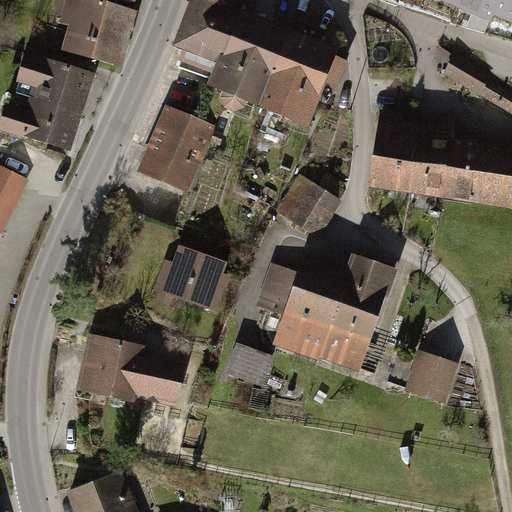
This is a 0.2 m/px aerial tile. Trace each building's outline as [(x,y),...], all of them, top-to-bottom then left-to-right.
[(134,13),(82,0),(70,0),(56,54),(119,70),(134,13)] [(193,0),(193,1),(223,13),(228,0),(193,0)] [(430,0),(460,11),(463,0),(430,0)] [(495,10),(498,0),(463,0),(460,11),(490,22),(495,10)] [(511,0),(498,0),(495,10),(511,17),(511,0)] [(223,13),(193,1),(177,45),(217,61),(203,94),(260,116),(291,37),(223,13)] [(339,53),(291,37),(260,116),(312,132),(328,89),(340,92),(347,66),(336,63),(339,53)] [(492,75),(456,54),(444,74),(511,113),(511,91),(490,78),(492,75)] [(26,55),(14,93),(84,113),(96,75),(26,55)] [(84,113),(14,93),(6,91),(0,113),(0,133),(71,151),(84,113)] [(219,124),(165,104),(139,172),(193,192),(219,124)] [(404,113),(381,110),(370,188),(511,208),(511,146),(453,138),(456,119),(441,117),(439,126),(403,121),(404,113)] [(25,181),(0,168),(0,229),(1,230),(25,181)] [(346,197),(303,172),(279,213),(322,238),(346,197)] [(239,271),(174,245),(168,259),(161,256),(142,301),(161,309),(167,295),(220,317),(239,271)] [(349,250),(342,271),(333,304),(376,318),(391,266),(349,250)] [(342,271),(303,258),(273,343),(315,356),(333,304),(342,271)] [(376,318),(333,304),(315,356),(359,372),(376,318)] [(187,360),(85,337),(74,385),(183,413),(187,360)] [(274,359),(234,346),(224,377),(264,390),(274,359)] [(466,370),(420,352),(405,390),(452,408),(466,370)] [(136,511),(120,471),(68,490),(75,511),(136,511)]
